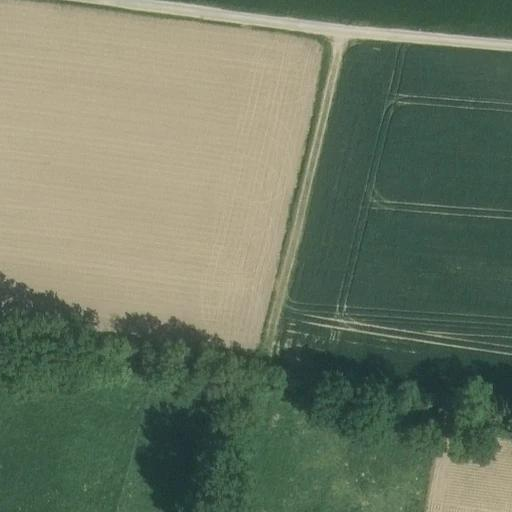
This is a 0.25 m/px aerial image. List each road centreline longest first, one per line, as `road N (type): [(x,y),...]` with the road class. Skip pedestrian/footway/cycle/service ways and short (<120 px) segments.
road 1 (track): [(511,45),(93,0)]
road 2 (track): [(338,30),(256,405)]
